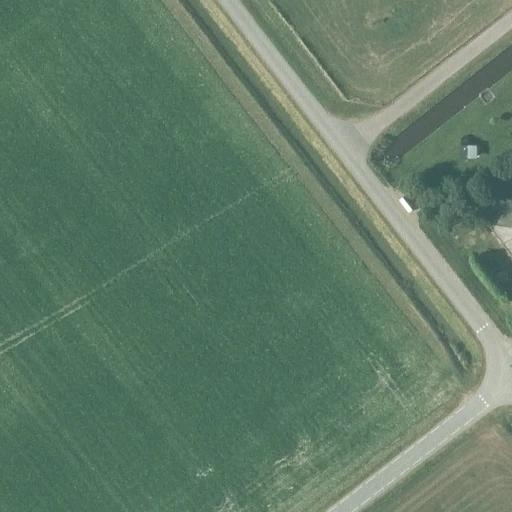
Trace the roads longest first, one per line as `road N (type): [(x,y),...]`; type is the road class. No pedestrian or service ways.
road 1 (unclassified): [(511,380),(345,148),(226,0)]
road 2 (unclassified): [(338,511),(511,380)]
